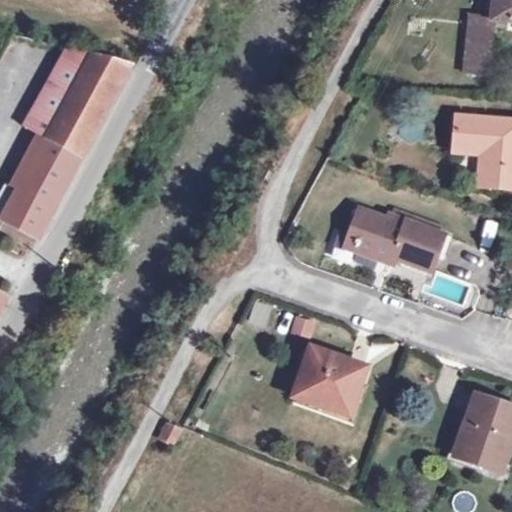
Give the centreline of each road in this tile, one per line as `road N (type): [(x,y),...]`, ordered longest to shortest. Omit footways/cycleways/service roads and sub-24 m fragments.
road 1 (unclassified): [(0,331),(185,0)]
road 2 (residential): [(109,511),(233,282),(265,262)]
road 3 (residential): [(265,262),(264,216),(382,0)]
road 4 (residential): [(265,262),(511,354)]
